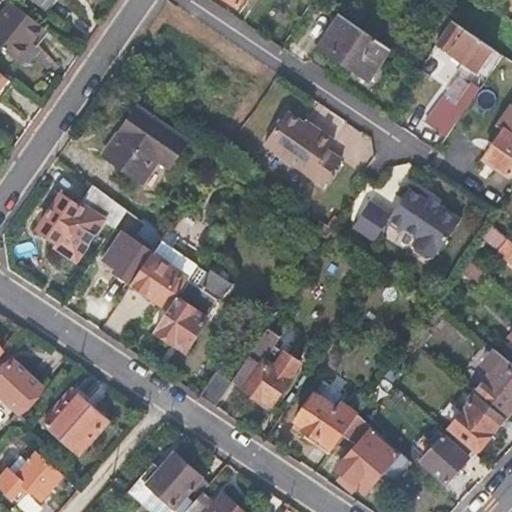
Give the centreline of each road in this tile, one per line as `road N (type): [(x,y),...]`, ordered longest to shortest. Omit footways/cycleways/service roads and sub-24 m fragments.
road 1 (residential): [(146,0),(0,205)]
road 2 (residential): [(167,397),(338,511)]
road 3 (residential): [(0,281),(167,397)]
road 4 (residential): [(67,511),(167,397)]
